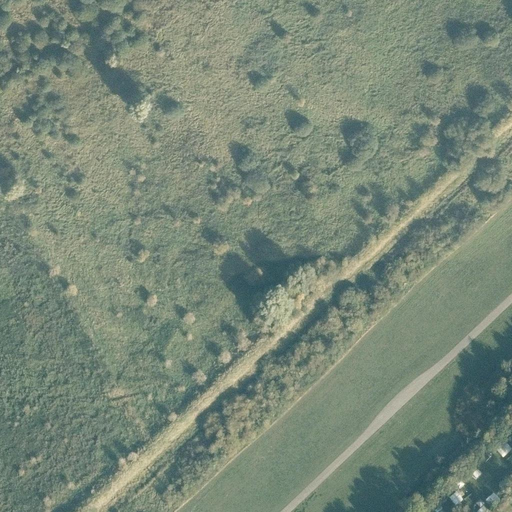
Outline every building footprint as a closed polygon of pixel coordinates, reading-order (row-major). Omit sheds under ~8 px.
[(511,449),(502,438),(493,447),(504,458),(511,450),(511,449)] [(481,461),(487,466),(495,457),(489,452),(481,461)] [(469,470),(477,478),(483,473),(475,465),(469,470)] [(511,475),(500,484),(507,494),(511,489),(511,475)] [(451,496),(454,504),(463,500),(460,492),(451,496)] [(487,501),(494,508),(501,501),(494,494),(487,501)] [(491,511),(481,501),(474,509),(476,511),(491,511)]
